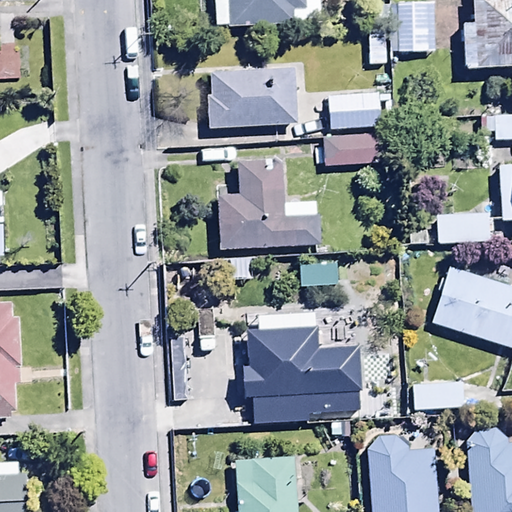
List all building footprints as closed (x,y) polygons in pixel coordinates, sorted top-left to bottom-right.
[(213,0),(214,26),(226,26),(227,30),(290,28),(290,22),(320,21),(319,0),(213,0)] [(428,0),(390,0),(391,32),(429,32),(428,0)] [(383,30),(366,31),(368,69),(385,68),(383,30)] [(202,112),(293,108),(290,53),(203,57),(204,76),(201,76),(202,112)] [(380,109),(379,75),(323,77),(324,111),(380,109)] [(317,146),(379,145),(379,116),(317,117),(317,146)] [(511,223),(511,117),(485,120),(486,145),(511,142),(511,165),(497,168),(502,224),(511,223)] [(214,197),(217,252),(318,247),(316,203),(282,205),(280,160),(235,162),(236,196),(214,197)] [(433,223),(485,220),(482,185),(431,188),(433,223)] [(511,268),(448,247),(430,303),(511,329),(511,268)] [(335,267),(298,269),(299,290),(336,289),(335,267)] [(12,303),(0,303),(0,421),(16,420),(15,387),(19,387),(16,320),(13,320),(12,303)] [(239,366),(241,398),(346,394),(345,359),(332,360),(331,349),(317,349),(315,312),(255,315),(255,331),(244,331),(246,366),(239,366)] [(458,388),(457,357),(407,359),(408,390),(458,388)] [(403,388),(401,360),(380,362),(382,389),(403,388)] [(476,433),(464,443),(468,511),(511,511),(511,447),(507,448),(507,441),(495,432),(476,433)] [(300,511),(296,436),(231,440),(235,511),(300,511)] [(378,438),(365,451),(368,511),(435,511),(431,450),(408,452),(407,447),(397,438),(378,438)]
